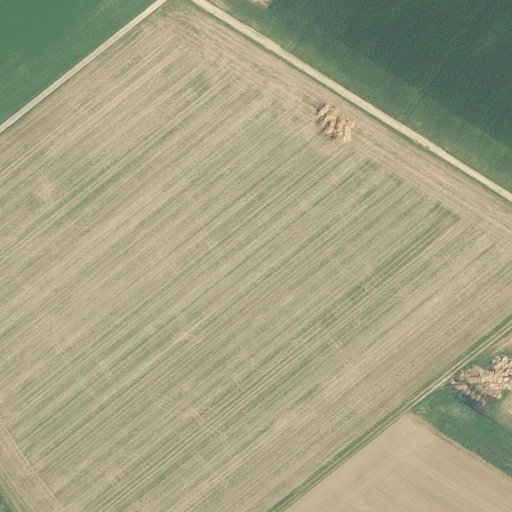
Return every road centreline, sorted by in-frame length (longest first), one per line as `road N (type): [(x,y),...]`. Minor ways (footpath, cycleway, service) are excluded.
road 1 (track): [(194,0),(511,201)]
road 2 (track): [(511,327),(288,511)]
road 3 (track): [(0,132),(167,0)]
